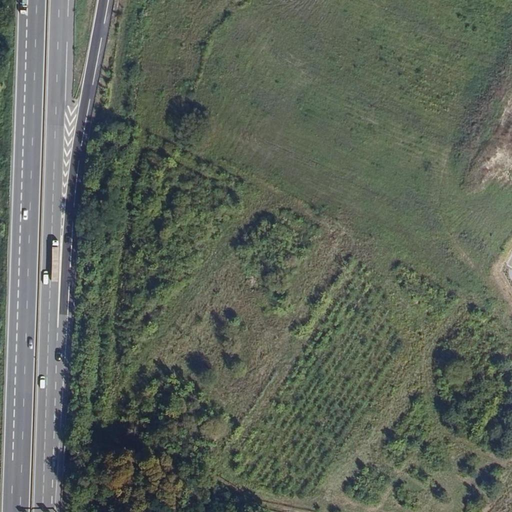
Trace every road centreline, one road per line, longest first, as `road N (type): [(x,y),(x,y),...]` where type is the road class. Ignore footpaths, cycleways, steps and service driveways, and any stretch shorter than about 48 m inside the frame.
road 1 (motorway): [(32,0),(16,511)]
road 2 (motorway): [(53,330),(105,0)]
road 3 (motorway): [(53,330),(59,0)]
road 4 (track): [(0,456),(77,449),(309,511)]
road 5 (motorway): [(46,511),(53,330)]
road 6 (track): [(104,164),(137,0)]
